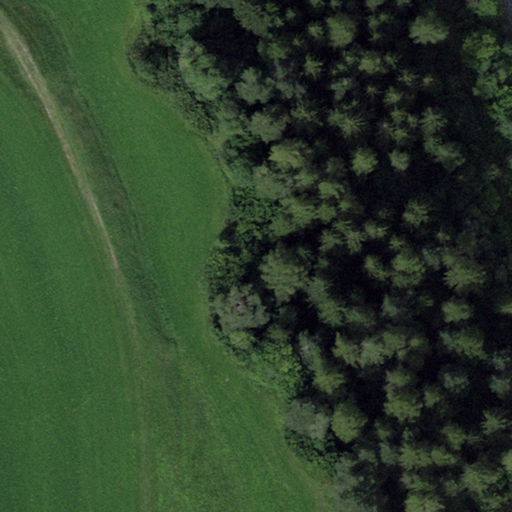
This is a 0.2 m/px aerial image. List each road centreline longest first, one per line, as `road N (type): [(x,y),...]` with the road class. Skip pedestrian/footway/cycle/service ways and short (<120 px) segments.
road 1 (track): [(146,511),(144,386),(87,161),(28,27),(0,4)]
road 2 (track): [(429,0),(463,67),(511,228)]
